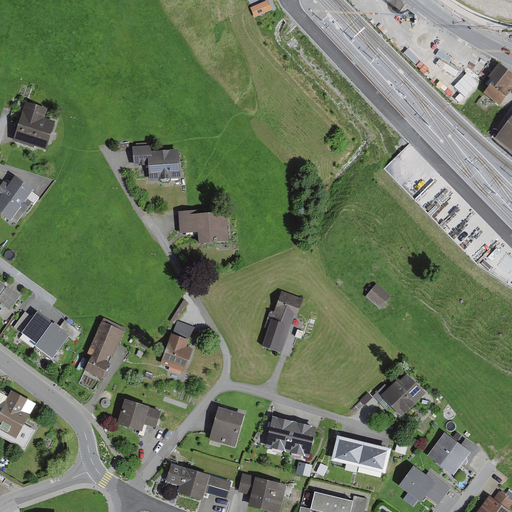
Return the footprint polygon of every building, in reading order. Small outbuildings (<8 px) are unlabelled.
[(267,0),(250,8),(254,17),(272,10),(267,0)] [(483,91),(499,104),(511,88),(511,85),(510,84),(511,82),(511,71),(499,61),(488,74),(493,77),(483,91)] [(47,107),(26,100),(13,139),(34,146),(34,144),(46,148),(55,120),(44,116),(47,107)] [(511,112),(495,135),(511,147),(511,112)] [(151,144),(132,145),(134,165),(149,164),(150,179),(181,177),(179,147),(151,149),(151,144)] [(0,210),(10,218),(18,208),(23,212),(31,201),(33,203),(39,195),(32,190),(34,187),(14,173),(8,182),(3,179),(0,183),(0,210)] [(197,208),(178,210),(180,233),(197,231),(198,243),(230,240),(227,209),(197,211),(197,208)] [(0,300),(10,308),(20,295),(7,286),(5,287),(3,286),(6,283),(0,278),(0,300)] [(368,292),(365,296),(380,308),(391,295),(376,283),(373,287),(370,284),(365,289),(368,292)] [(268,328),(262,344),(282,352),(294,318),(296,319),(304,298),(282,290),(275,311),(270,310),(264,327),(268,328)] [(25,311),(14,326),(36,342),(35,343),(52,356),(67,336),(74,341),(81,332),(65,320),(61,325),(37,309),(32,316),(25,311)] [(124,330),(102,319),(87,352),(92,354),(84,368),(102,377),(124,330)] [(177,320),(173,332),(189,338),(195,327),(187,323),(177,320)] [(173,332),(171,331),(160,363),(184,372),(193,348),(186,345),(189,338),(173,332)] [(386,397),(401,414),(426,391),(407,371),(400,378),(398,376),(388,386),(385,383),(373,395),(380,403),(386,397)] [(0,434),(24,448),(35,429),(23,422),(35,401),(12,388),(9,393),(0,388),(0,434)] [(150,404),(125,396),(117,422),(142,430),(144,424),(156,427),(161,409),(149,405),(150,404)] [(244,412),(218,405),(209,439),(235,446),(244,412)] [(316,424),(273,414),(265,445),(309,455),(316,424)] [(444,430),(426,454),(453,474),(463,462),(465,464),(467,461),(469,462),(479,449),(465,438),(462,443),(444,430)] [(392,446),(337,432),(331,458),(385,471),(392,446)] [(407,446),(397,443),(395,451),(405,454),(407,446)] [(211,473),(171,461),(166,479),(180,483),(178,491),(202,498),(204,491),(217,494),(222,478),(210,475),(211,473)] [(328,466),(321,462),(316,472),(324,475),(328,466)] [(427,473),(413,464),(398,484),(421,500),(425,494),(438,504),(451,487),(429,470),(427,473)] [(287,482),(242,472),(238,491),(251,494),(248,504),(280,511),(287,482)] [(353,498),(315,489),(314,491),(305,489),(299,511),(309,511),(310,508),(326,511),(365,511),(368,498),(354,494),(353,498)] [(489,493),(475,511),(511,511),(511,510),(509,508),(511,502),(511,499),(499,490),(495,497),(489,493)]
